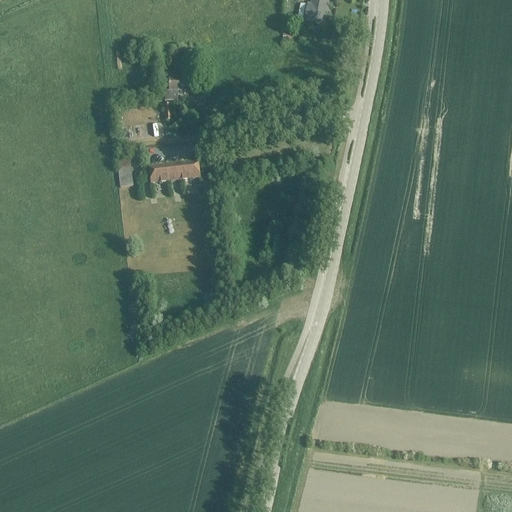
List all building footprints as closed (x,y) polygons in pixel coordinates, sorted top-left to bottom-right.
[(312,0),(311,7),(307,6),(305,21),(323,25),(327,0),(312,0)] [(165,92),(165,103),(178,103),(178,92),(191,93),(191,77),(164,77),(164,89),(169,89),(169,92),(165,92)] [(166,122),(173,121),(171,106),(164,107),(166,122)] [(120,190),(134,188),(130,158),(116,160),(120,190)] [(150,186),(200,180),(199,163),(149,169),(150,186)]
